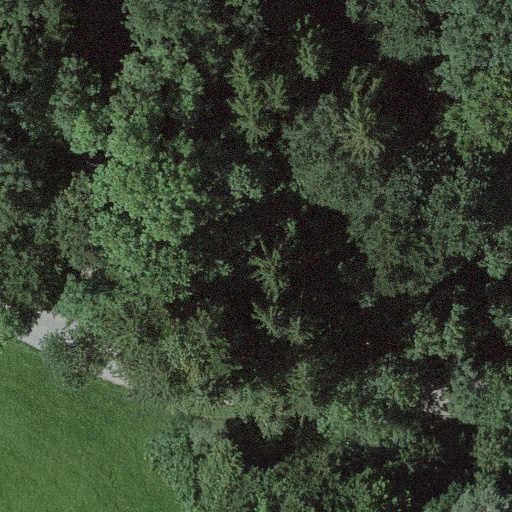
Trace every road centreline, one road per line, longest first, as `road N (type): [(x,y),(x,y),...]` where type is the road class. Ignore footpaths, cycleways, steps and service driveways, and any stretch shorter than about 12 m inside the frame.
road 1 (unclassified): [(511,396),(279,393),(150,381),(0,311)]
road 2 (track): [(33,329),(125,217)]
